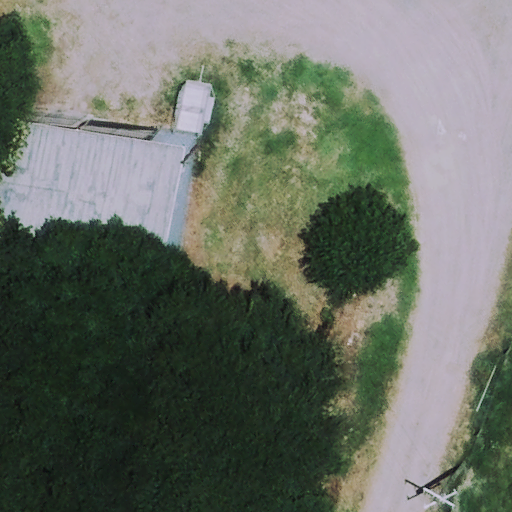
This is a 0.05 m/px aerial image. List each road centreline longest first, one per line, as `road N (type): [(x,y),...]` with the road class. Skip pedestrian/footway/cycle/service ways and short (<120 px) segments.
road 1 (track): [(344,0),(430,117),(495,331)]
road 2 (track): [(429,511),(511,286)]
